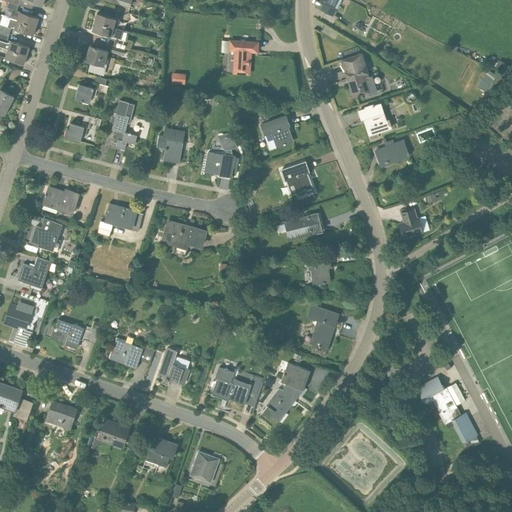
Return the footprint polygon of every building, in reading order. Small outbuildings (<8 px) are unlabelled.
[(340,0),(319,0),(324,2),(320,9),(333,15),(340,0)] [(10,19),(36,27),(39,18),(17,11),(18,5),(9,2),(7,8),(13,10),(10,19)] [(97,13),(95,22),(114,27),(116,18),(97,13)] [(0,31),(9,34),(11,28),(33,36),(36,27),(10,19),(7,27),(0,25),(0,31)] [(114,27),(95,22),(92,31),(117,37),(114,46),(126,49),(131,50),(133,42),(121,39),(124,30),(114,27)] [(355,32),(358,34),(361,32),(363,29),(361,26),(358,24),(355,26),(353,29),(355,32)] [(9,34),(0,31),(0,37),(7,40),(9,34)] [(0,47),(8,50),(27,56),(30,47),(11,41),(10,43),(7,43),(0,40),(0,47)] [(258,43),(231,41),(230,50),(236,51),(235,73),(249,74),(250,51),(257,52),(258,43)] [(126,49),(114,46),(112,45),(110,53),(124,56),(126,49)] [(95,48),(90,47),(86,61),(104,66),(108,51),(95,47),(95,48)] [(358,55),(356,48),(343,52),(345,59),(342,60),(346,71),(345,71),(348,80),(353,93),(367,88),(368,90),(375,88),(370,72),(368,73),(365,65),(361,54),(358,55)] [(27,56),(8,50),(5,59),(24,65),(27,56)] [(489,69),(478,85),(487,91),(499,75),(489,69)] [(185,85),(186,74),(172,73),(171,83),(185,85)] [(105,85),(106,79),(96,76),(95,82),(105,85)] [(95,96),(97,89),(93,88),(79,84),(76,99),(89,102),(91,95),(95,96)] [(0,112),(4,115),(14,97),(0,90),(0,89),(0,112)] [(156,104),(159,94),(150,93),(148,102),(156,104)] [(386,120),(380,104),(374,106),(374,105),(365,108),(366,109),(359,111),(363,125),(366,124),(369,135),(385,130),(392,128),(389,119),(386,120)] [(117,143),(116,145),(115,149),(124,152),(127,142),(135,144),(137,135),(125,132),(129,116),(117,113),(112,130),(116,131),(115,134),(114,134),(113,136),(113,137),(114,138),(113,142),(117,143)] [(99,126),(101,119),(84,115),(81,125),(71,123),(70,129),(68,129),(65,138),(80,142),(82,133),(86,134),(88,128),(89,129),(91,123),(99,126)] [(287,127),(289,126),(286,116),(262,125),(270,150),(277,147),(293,142),(290,133),(289,133),(287,127)] [(179,162),(185,132),(165,128),(163,136),(158,135),(156,147),(165,148),(163,159),(179,162)] [(233,156),(231,149),(237,148),(230,133),(217,135),(224,150),(225,150),(225,155),(224,155),(223,156),(208,153),(205,171),(220,174),(220,175),(230,177),(234,157),(233,156)] [(386,142),(386,139),(383,140),(386,147),(375,151),(381,166),(409,156),(403,140),(394,144),(393,139),(386,142)] [(303,190),(312,187),(307,172),(309,172),(306,162),(281,170),(291,196),(298,193),(299,196),(305,194),(303,190)] [(69,193),(49,187),(43,204),(72,213),(79,194),(69,191),(69,193)] [(426,197),(428,202),(436,199),(434,194),(426,197)] [(139,231),(143,213),(109,204),(106,219),(102,218),(98,236),(110,239),(113,225),(139,231)] [(417,217),(414,209),(401,213),(404,222),(399,224),(403,238),(423,232),(418,217),(417,217)] [(289,239),(321,231),(321,230),(324,229),(322,222),(319,223),(317,214),(285,222),(289,239)] [(53,251),(58,234),(59,234),(62,224),(46,219),(43,229),(36,226),(31,241),(38,244),(38,246),(53,251)] [(188,230),(168,224),(163,241),(162,243),(187,249),(188,244),(201,248),(202,246),(205,231),(189,227),(188,230)] [(327,267),(330,267),(329,257),(309,259),(310,269),(312,269),(313,283),(329,282),(328,273),(327,267)] [(42,287),(51,262),(37,258),(34,268),(23,264),(19,279),(42,287)] [(120,301),(123,294),(114,290),(112,298),(120,301)] [(32,307),(19,303),(18,306),(11,304),(4,323),(14,326),(15,324),(26,328),(32,307)] [(338,314),(312,305),(308,316),(318,320),(311,343),(327,348),(332,333),(330,332),(333,325),(335,325),(338,314)] [(217,314),(211,320),(217,327),(224,320),(217,314)] [(77,348),(84,328),(58,319),(55,328),(53,328),(50,339),(77,348)] [(95,321),(93,328),(99,330),(103,321),(99,320),(99,322),(95,321)] [(290,337),(286,329),(280,332),(279,331),(273,335),(276,340),(278,338),(280,342),(290,337)] [(136,368),(143,348),(116,339),(109,359),(136,368)] [(177,366),(173,364),(177,351),(169,348),(160,375),(166,377),(165,380),(168,380),(168,379),(183,384),(188,369),(187,369),(189,363),(180,359),(177,366)] [(303,390),(310,371),(288,363),(281,382),(285,383),(283,390),(278,389),(276,393),(276,392),(266,405),(267,407),(263,413),(269,417),(271,415),(279,422),(295,400),(293,399),(297,388),(303,390)] [(244,404),(249,392),(234,387),(236,380),(231,379),(234,372),(218,367),(215,377),(218,378),(212,394),(222,398),(223,396),(244,404)] [(254,375),(249,392),(257,395),(263,378),(254,375)] [(417,389),(423,400),(444,389),(438,377),(417,389)] [(0,404),(16,410),(16,409),(22,391),(0,383),(0,404)] [(444,425),(451,421),(461,415),(447,388),(423,403),(431,418),(438,414),(443,425),(444,425)] [(70,428),(77,409),(53,401),(46,420),(70,428)] [(16,409),(16,410),(13,417),(27,421),(29,414),(16,409)] [(451,421),(453,426),(467,451),(479,444),(475,437),(478,436),(466,413),(461,415),(451,421)] [(123,446),(129,427),(105,419),(101,432),(97,431),(91,447),(97,449),(99,445),(103,446),(105,440),(123,446)] [(444,425),(447,430),(453,426),(451,421),(444,425)] [(34,435),(27,433),(23,443),(30,446),(34,435)] [(173,457),(178,444),(159,438),(156,446),(151,445),(147,457),(152,459),(151,461),(167,467),(170,456),(173,457)] [(211,483),(219,459),(199,451),(190,475),(211,483)] [(178,498),(181,486),(175,484),(172,497),(178,498)] [(133,511),(135,503),(119,501),(117,511),(133,511)]
